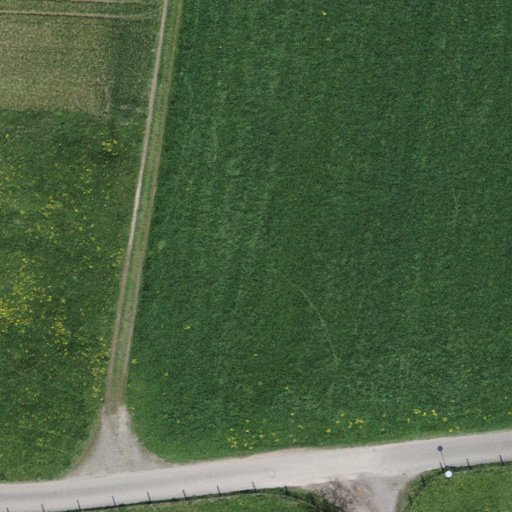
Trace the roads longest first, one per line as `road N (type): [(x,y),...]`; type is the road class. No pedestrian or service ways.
road 1 (residential): [(511,448),(102,499),(0,501)]
road 2 (track): [(172,0),(102,499)]
